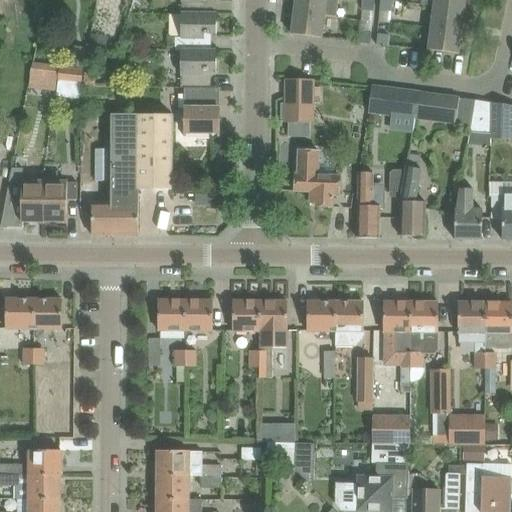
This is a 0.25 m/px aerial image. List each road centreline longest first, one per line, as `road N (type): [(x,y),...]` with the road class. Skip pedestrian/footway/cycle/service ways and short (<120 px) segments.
road 1 (residential): [(256,45),(356,56),(394,76),(485,87),(502,62),(511,19)]
road 2 (tertiary): [(254,256),(511,258)]
road 3 (residential): [(109,255),(108,511)]
road 4 (residential): [(254,256),(256,45)]
road 5 (tertiary): [(109,255),(254,256)]
